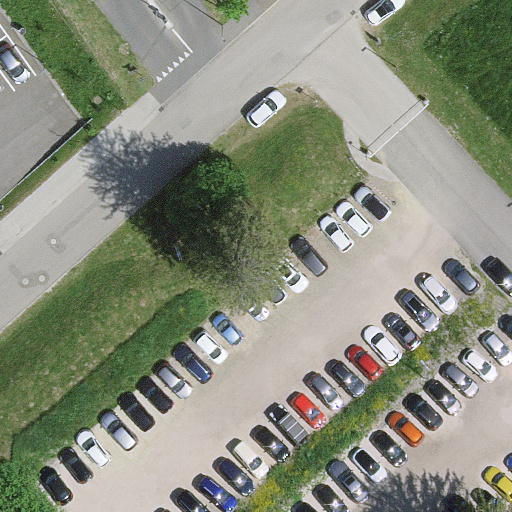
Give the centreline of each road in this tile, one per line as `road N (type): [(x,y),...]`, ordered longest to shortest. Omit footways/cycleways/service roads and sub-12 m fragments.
road 1 (unclassified): [(0,289),(325,0)]
road 2 (unknown): [(294,25),(511,235)]
